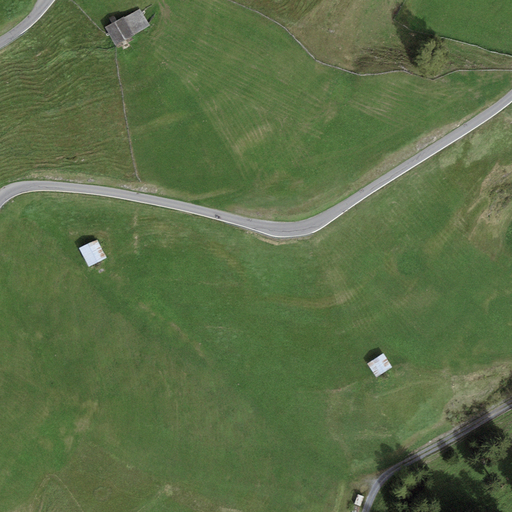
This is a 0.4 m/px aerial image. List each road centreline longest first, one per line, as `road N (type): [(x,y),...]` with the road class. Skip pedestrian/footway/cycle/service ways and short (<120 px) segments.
road 1 (tertiary): [(511,95),(304,227),(264,228),(127,194),(48,185),(0,197)]
road 2 (track): [(511,403),(399,466),(367,511)]
